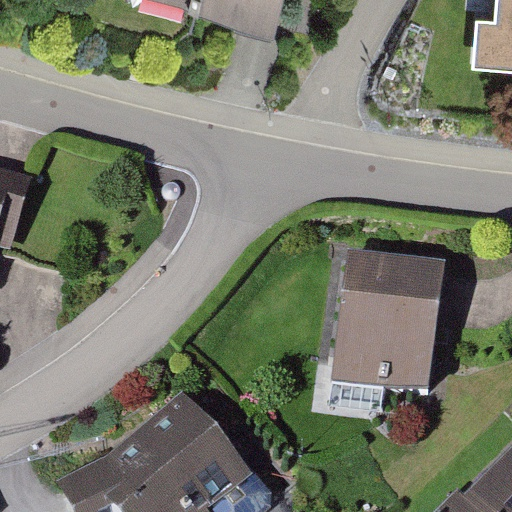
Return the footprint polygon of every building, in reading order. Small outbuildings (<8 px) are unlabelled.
[(142,0),(141,7),(245,28),(243,38),(268,43),(271,29),(284,28),(290,0),(142,0)] [(511,75),(511,0),(498,0),(497,25),(476,23),(473,71),(511,75)] [(0,295),(7,297),(31,220),(0,210),(0,295)] [(424,439),(440,311),(342,298),(323,451),(373,457),(376,433),(424,439)] [(262,511),(191,420),(123,480),(61,510),(61,511),(262,511)] [(511,511),(511,472),(472,511),(511,511)]
